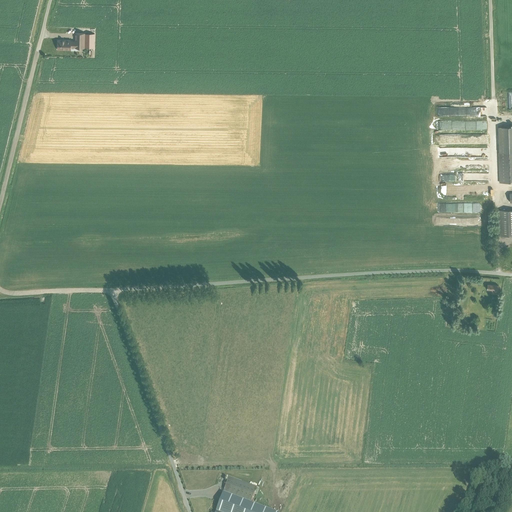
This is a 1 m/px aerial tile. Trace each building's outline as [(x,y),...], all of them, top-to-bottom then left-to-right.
[(71,40),(57,39),(57,49),(71,49),(71,46),(75,46),(75,47),(84,47),(94,47),(94,33),(84,33),(84,32),(75,32),(75,40),(71,40)] [(445,121),(445,130),(453,131),(454,126),(455,127),(455,122),(445,121)] [(511,125),(498,126),(499,182),(511,181),(511,125)] [(490,137),(446,136),(446,143),(490,144),(490,137)] [(444,148),(444,156),(485,158),(485,150),(444,148)] [(488,175),(438,175),(438,183),(486,184),(486,178),(488,178),(488,175)] [(511,209),(499,210),(500,236),(511,235),(511,209)] [(488,284),(487,289),(492,290),(492,294),(498,294),(499,285),(488,284)] [(229,477),(223,493),(250,503),(257,487),(229,477)] [(221,498),(215,511),(236,511),(239,505),(221,498)]
